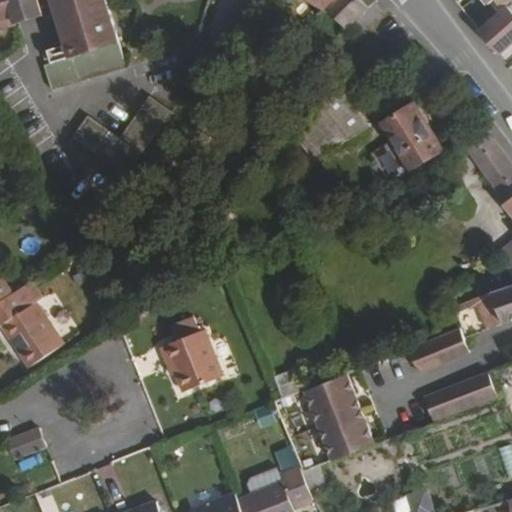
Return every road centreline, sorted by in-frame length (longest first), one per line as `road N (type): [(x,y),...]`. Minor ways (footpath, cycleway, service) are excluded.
road 1 (residential): [(58,404),(77,377),(99,374),(118,387),(124,409),(117,428),(99,439),(79,437)]
road 2 (tertiary): [(511,121),(416,0)]
